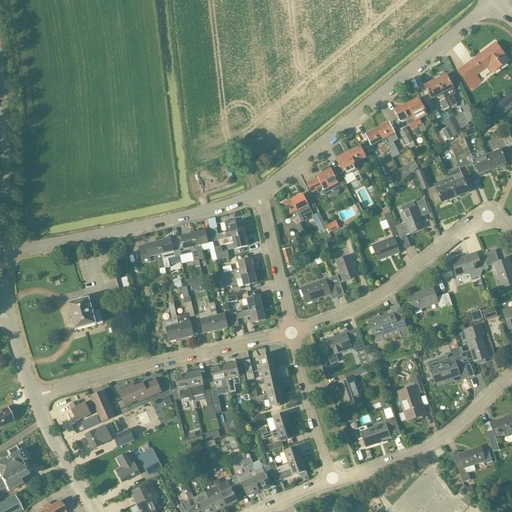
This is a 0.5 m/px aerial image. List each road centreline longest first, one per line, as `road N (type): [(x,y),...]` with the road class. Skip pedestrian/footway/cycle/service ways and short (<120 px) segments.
road 1 (residential): [(257,193),(497,4)]
road 2 (residential): [(34,395),(291,333)]
road 3 (residential): [(2,253),(168,221),(257,193)]
road 4 (residential): [(291,333),(391,287),(471,223),(498,217),(511,233)]
road 5 (residential): [(511,372),(427,446),(331,479)]
road 6 (unclassified): [(2,253),(0,76)]
road 7 (residential): [(331,479),(291,333)]
road 8 (residential): [(291,333),(257,193)]
road 9 (residential): [(96,511),(34,395)]
